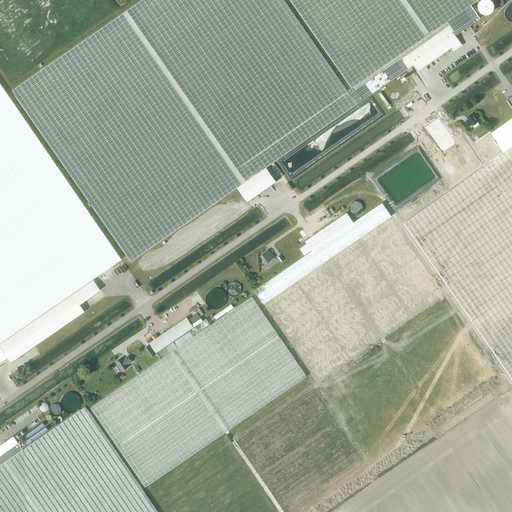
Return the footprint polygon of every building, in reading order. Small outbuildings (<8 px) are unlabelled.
[(131,261),(237,187),(247,202),(276,181),(266,167),(414,64),(419,70),(452,48),(454,51),(462,45),(455,35),(480,18),(471,5),(477,0),(141,0),(12,90),(131,261)] [(478,6),(479,9),(480,11),(483,13),(486,13),(488,13),(491,12),(493,10),(494,7),(494,4),(493,1),(491,0),(479,0),(479,1),(478,4),(478,6)] [(0,361),(7,357),(10,363),(84,311),(79,304),(100,290),(92,279),(121,259),(39,140),(0,83),(0,361)] [(390,105),(381,92),(378,94),(387,106),(390,105)] [(472,125),(478,121),(472,113),(467,117),(468,119),(464,122),(467,128),(472,124),(472,125)] [(511,122),(493,135),(504,151),(463,180),(403,222),(511,378),(511,122)] [(427,154),(451,189),(484,166),(470,146),(460,131),(427,154)] [(318,383),(446,295),(382,202),(353,222),(347,212),(305,241),(307,243),(301,247),(306,254),(311,250),(312,250),(254,290),(318,383)] [(261,255),(266,263),(274,257),(269,249),(261,255)] [(161,359),(91,407),(145,486),(306,376),(252,296),(211,325),(206,318),(203,320),(198,313),(189,319),(187,317),(157,337),(153,340),(149,342),(161,359)] [(146,350),(151,358),(155,355),(150,347),(146,350)] [(127,364),(132,361),(128,356),(124,359),(122,357),(116,362),(122,371),(129,366),(127,364)] [(240,438),(286,511),(322,511),(373,481),(317,390),(240,438)] [(157,511),(85,406),(49,431),(22,449),(20,445),(13,435),(0,444),(0,511),(157,511)] [(14,435),(19,442),(23,440),(21,438),(24,435),(23,434),(26,432),(24,428),(14,435)]
